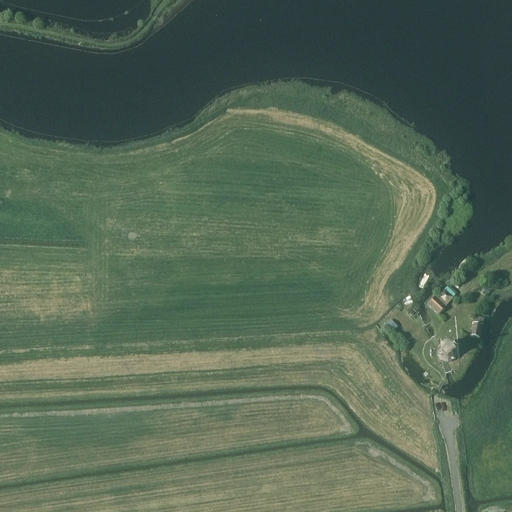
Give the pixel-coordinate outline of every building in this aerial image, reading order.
[(492,290),(484,284),(478,292),(486,298),(492,290)] [(446,308),(445,306),(453,298),(445,290),(437,298),(435,297),(427,305),(438,316),(446,308)] [(480,339),(483,326),(482,326),(484,319),(475,317),(473,324),(470,337),(480,339)] [(397,327),(390,321),(385,326),(392,333),(397,327)] [(453,346),(447,344),(440,347),(438,353),(441,360),(448,362),(455,359),(456,353),(453,346)]
